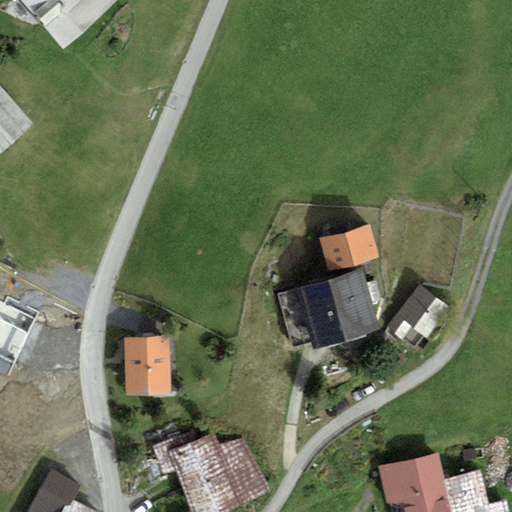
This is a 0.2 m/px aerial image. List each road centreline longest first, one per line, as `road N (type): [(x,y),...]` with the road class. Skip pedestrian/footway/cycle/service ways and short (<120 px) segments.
road 1 (unclassified): [(113,511),(93,386),(97,307),(221,0)]
road 2 (unclassified): [(269,511),(317,440),(443,358),(473,298)]
